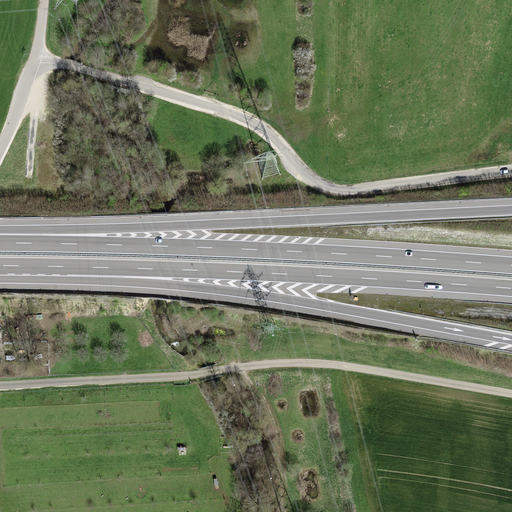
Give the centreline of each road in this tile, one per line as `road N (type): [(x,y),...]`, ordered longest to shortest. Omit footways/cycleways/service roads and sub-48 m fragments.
road 1 (track): [(0,385),(300,362),(511,394)]
road 2 (tertiary): [(511,170),(334,190),(235,114),(65,63),(33,61)]
road 3 (motorway): [(511,209),(0,237)]
road 4 (motorway): [(511,265),(0,242)]
road 5 (motorway): [(32,266),(231,291),(511,341)]
road 6 (motorway): [(32,266),(511,288)]
